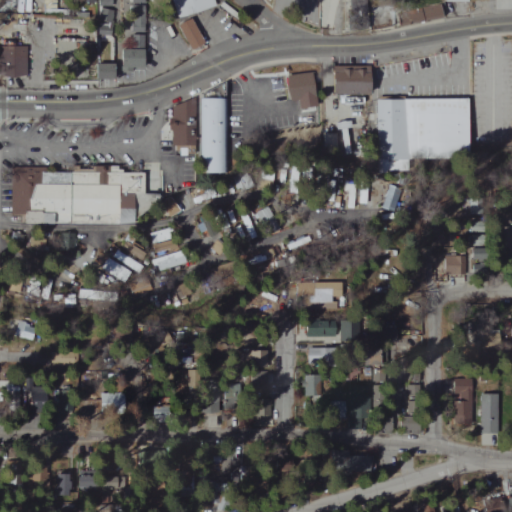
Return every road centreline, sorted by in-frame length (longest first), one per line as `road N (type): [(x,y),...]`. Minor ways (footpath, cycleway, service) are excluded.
road 1 (tertiary): [(0,100),(139,95),(258,50),(370,45),(511,21)]
road 2 (residential): [(0,434),(284,429),(503,459)]
road 3 (residential): [(94,231),(182,220),(223,199),(274,203),(317,218),(396,214)]
road 4 (residential): [(437,448),(437,295),(511,293)]
road 5 (residential): [(303,511),(503,459)]
road 6 (residential): [(133,434),(133,293)]
road 7 (residential): [(284,429),(287,305)]
